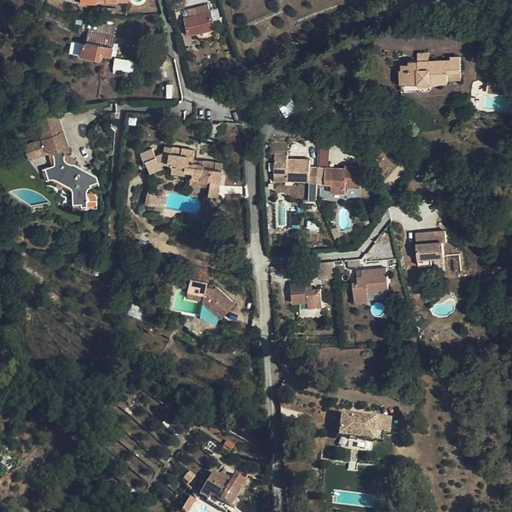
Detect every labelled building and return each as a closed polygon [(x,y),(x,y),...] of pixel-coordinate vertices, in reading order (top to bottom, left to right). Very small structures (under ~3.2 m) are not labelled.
[(186,18),(190,34),(214,28),(211,12),(209,4),(208,4),(195,7),(197,15),(186,18)] [(89,30),(115,35),(117,26),(90,21),(89,30)] [(86,43),(83,43),(81,51),(81,54),(100,58),(101,53),(111,55),(115,35),(89,30),(86,43)] [(72,48),(81,51),(83,43),(74,40),(72,48)] [(448,82),(448,81),(448,73),(461,72),(462,72),(461,57),(450,58),(451,60),(420,62),(420,60),(411,61),(411,63),(403,64),(403,69),(401,70),(402,91),(428,90),(429,90),(430,89),(431,89),(431,88),(431,86),(443,85),(443,82),(448,82)] [(113,71),(133,71),(132,59),(113,60),(113,71)] [(461,80),(461,72),(448,73),(448,81),(461,80)] [(492,89),(503,90),(504,80),(493,79),(492,89)] [(511,88),(511,80),(504,80),(503,90),(511,91),(511,88)] [(46,127),(60,122),(57,113),(35,121),(37,127),(45,125),(46,127)] [(37,127),(41,139),(46,155),(48,154),(51,153),(53,154),(54,156),(54,157),(55,164),(54,164),(54,165),(52,166),(45,168),(49,179),(51,179),(53,178),(54,178),(54,179),(55,179),(70,187),(71,188),(71,189),(72,189),(72,190),(73,192),(73,203),(73,210),(80,209),(83,209),(86,209),(87,209),(87,204),(88,200),(89,200),(89,199),(89,198),(88,195),(87,194),(87,191),(87,190),(88,188),(90,187),(91,187),(90,185),(98,182),(97,176),(74,164),(73,164),(69,164),(67,163),(66,162),(65,160),(64,158),(64,157),(65,155),(65,154),(66,153),(67,152),(70,151),(64,130),(63,131),(60,122),(46,127),(45,125),(37,127)] [(46,155),(41,139),(24,144),(29,160),(46,155)] [(276,153),(289,153),(289,142),(271,142),(271,153),(276,153)] [(171,168),(191,171),(194,158),(195,150),(165,146),(164,153),(155,156),(152,149),(140,153),(144,162),(145,161),(150,172),(167,166),(171,168)] [(328,166),(329,149),(319,149),(318,166),(328,166)] [(73,164),(74,164),(76,160),(66,153),(65,154),(65,155),(64,157),(64,158),(65,160),(66,162),(67,163),(69,164),(73,164)] [(286,175),(286,179),(309,180),(309,183),(332,184),(332,193),(346,193),(346,186),(361,186),(361,174),(357,174),(357,166),(346,166),(347,168),(340,167),(333,167),(310,167),(311,160),(289,159),(289,153),(276,153),(275,175),(286,175)] [(204,160),(194,158),(191,171),(190,176),(189,185),(190,185),(191,177),(211,179),(209,188),(208,195),(218,196),(222,163),(216,162),(215,165),(203,163),(204,160)] [(171,173),(190,176),(191,171),(171,168),(171,173)] [(190,185),(209,188),(211,179),(191,177),(190,185)] [(51,179),(72,190),(72,189),(71,189),(71,188),(70,187),(55,179),(54,179),(54,178),(53,178),(51,179)] [(148,189),(145,203),(158,206),(160,195),(154,194),(155,190),(148,189)] [(158,206),(145,203),(143,214),(156,216),(158,206)] [(103,223),(100,229),(108,233),(111,227),(103,223)] [(444,242),(447,241),(446,230),(416,233),(417,243),(419,258),(419,265),(432,264),(432,257),(445,256),(444,242)] [(237,251),(211,241),(206,252),(232,262),(237,251)] [(362,266),(361,259),(348,260),(349,267),(362,266)] [(335,261),(317,263),(319,278),(336,277),(335,261)] [(207,284),(210,269),(193,265),(188,290),(204,293),(202,300),(221,317),(234,303),(216,286),(214,288),(207,286),(207,284)] [(363,276),(358,276),(358,282),(353,282),(355,301),(369,300),(368,290),(389,288),(387,267),(362,269),(363,276)] [(322,288),(313,289),(308,290),(307,282),(291,284),(293,303),(308,301),(309,307),(323,306),(322,288)] [(186,297),(202,300),(204,293),(188,290),(186,297)] [(138,318),(142,308),(132,304),(128,314),(138,318)] [(283,343),(283,350),(294,350),(293,338),(283,339),(283,343)] [(376,403),(340,405),(342,427),(377,426),(377,417),(386,416),(392,416),(391,400),(376,400),(376,403)] [(386,416),(377,417),(377,426),(387,425),(386,416)] [(224,445),(231,450),(234,444),(227,440),(224,445)] [(203,447),(214,454),(218,448),(207,441),(203,447)] [(227,455),(231,450),(224,445),(220,451),(227,455)] [(195,476),(189,471),(183,478),(190,483),(195,476)] [(211,496),(230,506),(246,479),(236,474),(232,481),(221,474),(220,476),(213,472),(199,495),(208,500),(211,496)] [(225,511),(226,511),(230,506),(211,496),(208,500),(208,501),(225,511)]
